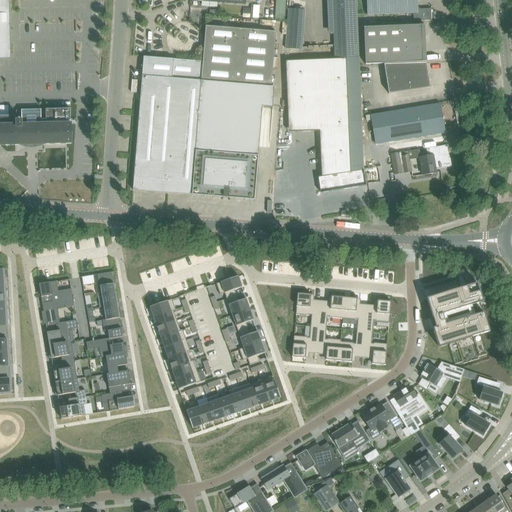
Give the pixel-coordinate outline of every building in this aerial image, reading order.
[(0,0),(0,64),(11,64),(10,3),(10,2),(10,1),(10,0),(0,0)] [(275,0),(274,18),(285,19),(285,0),(275,0)] [(331,0),(333,47),(316,48),(319,117),(320,117),(322,177),(318,178),(321,193),(366,185),(364,175),(362,133),(361,117),(357,16),(356,0),(331,0)] [(416,0),(366,0),(367,15),(413,13),(414,21),(431,21),(431,9),(419,9),(419,8),(417,8),(416,0)] [(423,26),(425,26),(425,25),(364,28),(365,64),(426,62),(426,61),(423,61),(422,50),(424,50),(423,26)] [(206,26),(203,61),(201,81),(202,81),(272,86),(276,32),(216,27),(206,26)] [(201,81),(203,61),(144,57),(142,76),(133,190),(133,191),(191,195),(192,195),(192,185),(201,81)] [(426,63),(384,65),(389,94),(430,87),(426,63)] [(192,185),(192,195),(255,200),(262,107),(272,107),(274,86),(272,86),(202,81),(201,81),(192,185)] [(277,164),(293,166),(298,101),(282,100),(277,164)] [(440,104),(366,116),(366,121),(371,120),(376,145),(445,133),(440,104)] [(0,115),(0,145),(19,145),(21,146),(23,147),(25,148),(27,148),(30,148),(32,148),(34,148),(37,148),(39,147),(41,147),(43,146),(45,144),(72,144),(71,138),(71,124),(70,124),(70,121),(70,109),(46,109),(46,114),(37,114),(37,110),(21,110),(16,110),(16,116),(0,115)] [(421,157),(420,157),(420,158),(423,175),(424,175),(431,174),(436,173),(436,169),(436,168),(439,167),(440,168),(442,167),(441,164),(450,163),(449,158),(447,145),(426,149),(427,151),(429,151),(430,156),(427,156),(421,157)] [(416,150),(391,154),(394,175),(412,172),(410,160),(411,160),(416,156),(417,156),(416,150)] [(82,277),(81,277),(83,285),(95,283),(96,292),(96,295),(117,291),(115,291),(113,280),(115,279),(114,272),(106,273),(82,277)] [(238,276),(216,284),(220,295),(225,293),(227,299),(237,296),(235,290),(242,287),(238,276)] [(58,291),(57,281),(37,284),(38,292),(40,292),(41,297),(51,296),(52,302),(42,303),(42,304),(73,299),(71,289),(58,291)] [(478,283),(427,299),(433,318),(436,327),(433,328),(439,347),(449,344),(455,364),(463,362),(463,364),(479,359),(478,357),(487,355),(487,354),(481,334),(490,332),(484,312),(475,315),(472,306),(484,302),(478,283)] [(118,298),(117,291),(96,295),(101,294),(104,307),(117,305),(116,298),(118,298)] [(297,293),(296,314),(309,316),(309,315),(311,315),(310,327),(318,327),(320,301),(311,301),(311,294),(297,293)] [(237,296),(227,299),(232,316),(250,309),(246,299),(239,301),(237,296)] [(320,301),(318,327),(326,328),(327,317),(329,317),(329,318),(342,319),(344,297),(331,296),(330,302),(320,301)] [(344,297),(342,319),(355,320),(355,319),(358,319),(357,331),(365,331),(367,305),(357,305),(357,299),(344,297)] [(74,306),(73,299),(42,304),(43,311),(41,312),(43,319),(45,319),(46,326),(76,320),(60,323),(57,309),(74,306)] [(172,299),(150,307),(154,317),(176,310),(172,299)] [(367,305),(365,331),(372,332),(373,321),(376,321),(375,322),(389,323),(391,302),(377,300),(377,306),(367,305)] [(118,311),(117,305),(104,307),(106,320),(102,320),(102,321),(122,317),(120,310),(118,311)] [(250,309),(232,316),(238,332),(248,328),(246,323),(254,320),(250,309)] [(176,310),(154,317),(157,328),(177,321),(174,311),(176,310)] [(122,318),(122,317),(102,321),(103,325),(103,327),(107,327),(109,338),(86,342),(86,343),(123,336),(120,318),(122,318)] [(78,329),(76,320),(46,326),(56,324),(57,331),(47,332),(49,345),(71,342),(69,330),(78,329)] [(177,321),(157,328),(161,338),(183,330),(180,331),(177,321)] [(294,336),(292,357),(305,358),(306,352),(316,353),(318,327),(310,327),(309,338),(307,338),(307,337),(294,336)] [(318,327),(316,353),(326,354),(325,360),(339,361),(340,340),(327,339),(327,340),(325,340),(326,328),(318,327)] [(248,328),(238,332),(244,348),(261,342),(257,332),(250,334),(248,328)] [(183,330),(161,338),(164,348),(186,340),(183,330)] [(340,340),(339,361),(352,362),(352,356),(362,357),(365,331),(357,331),(355,344),(353,344),(353,343),(341,342),(341,340),(340,340)] [(365,331),(362,357),(372,358),(372,364),(385,365),(387,344),(374,343),(374,344),(371,344),(372,332),(365,331)] [(123,337),(123,336),(86,343),(87,350),(100,348),(102,357),(125,353),(127,352),(126,345),(124,346),(124,343),(114,344),(113,338),(123,337)] [(9,347),(8,339),(0,339),(0,352),(7,352),(7,347),(9,347)] [(186,340),(164,348),(168,358),(190,351),(186,340)] [(74,361),(71,342),(49,345),(50,351),(48,351),(49,359),(61,357),(62,363),(74,361)] [(244,348),(239,349),(243,361),(248,359),(250,365),(260,362),(257,355),(265,353),(261,342),(244,348)] [(190,351),(168,358),(172,368),(194,361),(193,360),(191,361),(188,352),(190,351)] [(0,366),(10,365),(9,358),(8,358),(7,352),(0,352),(0,366)] [(127,365),(125,353),(102,357),(102,358),(106,357),(109,374),(107,374),(107,375),(128,371),(118,372),(117,366),(127,365)] [(74,361),(62,363),(63,369),(54,371),(56,382),(77,379),(74,361)] [(194,361),(172,368),(175,379),(197,371),(194,361)] [(421,375),(420,377),(430,384),(427,389),(436,394),(440,388),(436,386),(438,383),(442,376),(445,377),(445,378),(460,383),(464,370),(441,362),(437,369),(428,364),(427,363),(427,364),(424,369),(425,369),(423,372),(422,372),(424,373),(423,375),(421,374),(421,375)] [(129,372),(128,371),(107,375),(110,394),(101,395),(122,392),(121,386),(131,384),(130,380),(132,379),(131,371),(129,372)] [(197,371),(175,379),(179,389),(201,382),(197,371)] [(273,376),(261,380),(269,402),(281,398),(273,376)] [(479,377),(476,385),(483,387),(479,400),(498,406),(503,393),(490,389),(492,382),(479,377)] [(0,392),(10,392),(9,387),(11,387),(10,378),(0,378),(0,392)] [(77,379),(56,382),(56,387),(54,388),(56,396),(75,393),(76,398),(76,399),(86,397),(85,390),(79,391),(77,379)] [(261,380),(250,384),(258,405),(269,402),(261,380)] [(250,384),(240,387),(247,409),(258,405),(250,384)] [(401,392),(394,396),(399,405),(394,408),(411,435),(420,430),(412,418),(409,413),(417,408),(417,409),(422,406),(421,405),(424,404),(418,395),(417,396),(410,386),(406,389),(405,388),(405,389),(402,391),(401,391),(401,392)] [(240,387),(229,391),(237,413),(247,409),(240,387)] [(218,395),(226,417),(237,413),(229,391),(228,391),(229,393),(219,397),(218,395)] [(123,398),(122,392),(101,395),(102,403),(108,402),(110,410),(110,411),(134,407),(133,396),(123,398)] [(218,395),(207,399),(215,421),(226,417),(218,395)] [(76,399),(76,398),(69,399),(70,406),(60,407),(62,419),(85,415),(84,405),(87,404),(86,397),(76,399)] [(198,404),(197,405),(204,424),(215,421),(207,399),(208,403),(198,407),(198,404)] [(370,411),(362,416),(370,429),(371,431),(376,427),(379,432),(384,429),(388,427),(387,427),(392,424),(396,431),(403,427),(393,410),(387,414),(381,404),(375,408),(374,408),(374,409),(371,411),(370,410),(370,411)] [(197,405),(186,409),(192,428),(204,424),(197,405)] [(471,406),(465,416),(470,419),(465,426),(483,436),(490,424),(478,417),(481,412),(471,406)] [(339,431),(331,436),(342,454),(355,446),(357,449),(370,441),(358,421),(357,421),(358,423),(353,426),(352,425),(351,423),(343,428),(339,431)] [(449,435),(439,444),(452,459),(462,450),(455,441),(460,437),(449,425),(444,429),(449,435)] [(318,444),(297,457),(299,460),(298,460),(302,466),(304,465),(303,465),(311,461),(314,466),(322,478),(342,465),(328,442),(327,443),(329,446),(322,451),(320,447),(318,444)] [(416,452),(421,459),(410,466),(410,467),(420,481),(439,468),(438,468),(433,460),(439,456),(430,442),(423,447),(416,452)] [(392,475),(385,480),(392,490),(393,489),(398,497),(402,494),(403,496),(410,491),(409,490),(410,489),(404,480),(409,477),(398,460),(387,468),(389,470),(387,471),(389,474),(390,473),(392,475)] [(283,465),(261,479),(268,490),(283,480),(294,498),(308,490),(296,471),(289,476),(284,467),(283,465)] [(246,488),(229,499),(235,509),(247,501),(253,511),(272,511),(274,511),(262,492),(261,492),(262,493),(256,496),(249,486),(249,487),(246,489),(246,488)] [(327,486),(319,491),(314,495),(325,511),(338,502),(327,486)] [(490,499),(486,501),(493,511),(505,511),(507,511),(506,509),(502,503),(496,494),(495,495),(493,492),(488,496),(490,499)] [(361,511),(359,508),(351,497),(351,496),(339,504),(344,511),(361,511)] [(293,500),(286,505),(290,511),(291,511),(298,508),(293,500)] [(493,511),(486,501),(476,508),(478,511),(493,511)]
